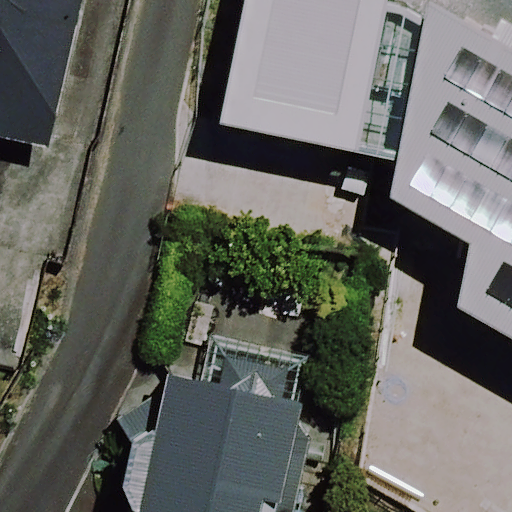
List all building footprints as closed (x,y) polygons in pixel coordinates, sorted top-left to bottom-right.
[(0,0),(0,139),(41,146),(66,0),(0,0)] [(382,0),(214,0),(214,2),(199,0),(188,0),(166,149),(356,177),(382,0)] [(511,46),(395,273),(511,333),(511,46)] [(0,374),(30,277),(0,267),(0,374)] [(282,511),(303,420),(130,380),(99,511),(282,511)]
